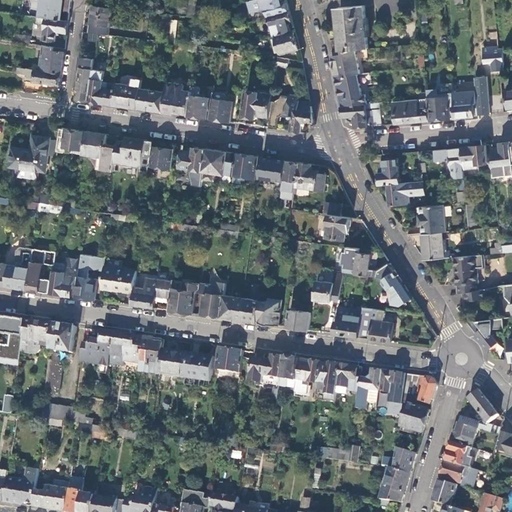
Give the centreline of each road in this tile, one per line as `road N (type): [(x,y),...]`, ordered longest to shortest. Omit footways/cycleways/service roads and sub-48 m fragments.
road 1 (tertiary): [(0,298),(460,364)]
road 2 (residential): [(337,152),(61,112)]
road 3 (residential): [(460,364),(454,327),(337,152)]
road 4 (residential): [(511,127),(337,152)]
road 5 (residential): [(337,152),(299,0)]
road 6 (residential): [(460,364),(415,511)]
